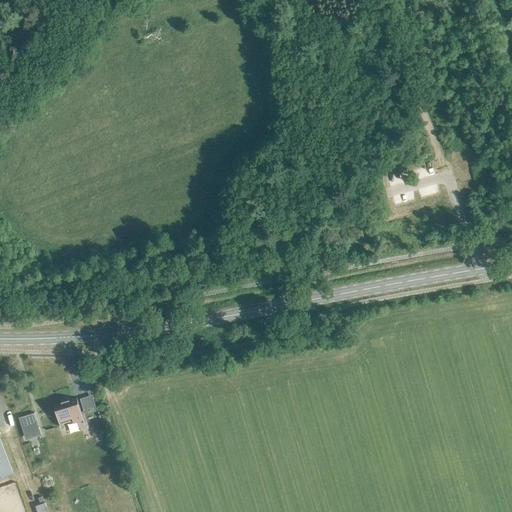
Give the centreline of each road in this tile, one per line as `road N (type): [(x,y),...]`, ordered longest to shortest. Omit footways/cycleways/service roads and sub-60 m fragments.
road 1 (primary): [(0,339),(137,330),(511,264)]
road 2 (track): [(378,0),(448,178)]
